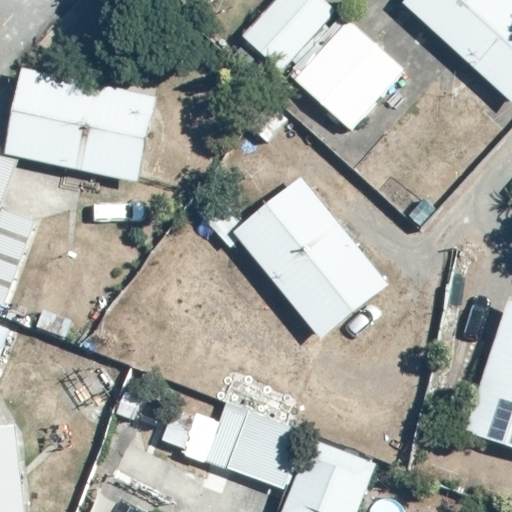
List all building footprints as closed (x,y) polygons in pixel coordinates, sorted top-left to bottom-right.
[(336,14),(320,0),(277,0),(244,39),(284,74),(336,14)] [(511,0),(404,0),(401,3),(511,105),(511,0)] [(420,84),(344,20),(293,81),(355,132),(371,113),(386,125),(420,84)] [(155,95),(22,65),(3,151),(136,181),(155,95)] [(300,176),(233,231),(323,340),(390,285),(300,176)] [(511,300),(507,298),(462,431),(511,447),(511,300)] [(0,360),(11,329),(0,325),(0,360)] [(313,367),(282,355),(265,401),(296,412),(313,367)] [(350,381),(313,367),(296,412),(333,426),(350,381)] [(306,431),(228,403),(220,423),(196,414),(181,455),(284,492),(306,431)] [(0,426),(0,511),(24,511),(15,425),(0,426)] [(180,464),(121,435),(108,461),(168,490),(180,464)] [(361,511),(380,466),(316,441),(287,511),(361,511)] [(148,511),(120,496),(110,511),(148,511)]
